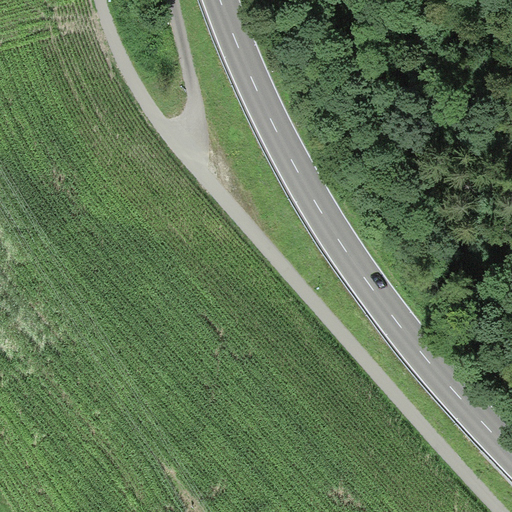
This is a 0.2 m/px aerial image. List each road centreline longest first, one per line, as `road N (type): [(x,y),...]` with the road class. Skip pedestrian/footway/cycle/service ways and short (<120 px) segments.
road 1 (secondary): [(221,0),(334,233),(511,454)]
road 2 (track): [(333,0),(446,223),(511,309)]
road 3 (track): [(190,152),(194,87),(172,0)]
